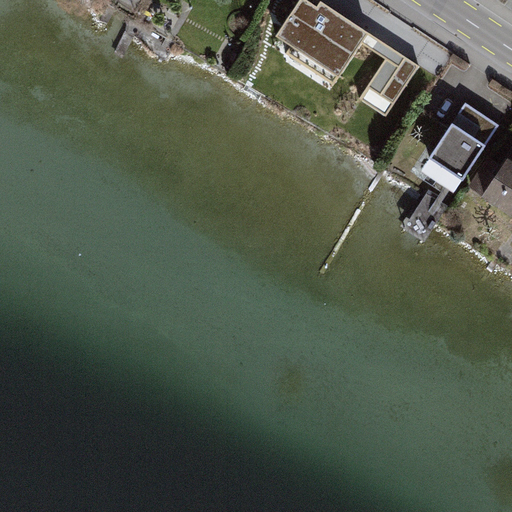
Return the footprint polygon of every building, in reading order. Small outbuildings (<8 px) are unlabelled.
[(317,9),(303,0),(301,0),(278,36),(338,76),(366,32),(321,3),(317,9)] [(370,31),(364,41),(388,56),(362,96),(390,114),(422,64),(370,31)] [(499,125),(463,103),(457,112),(476,125),(470,134),(450,121),(427,156),(461,179),(499,125)] [(511,146),(480,195),(511,213),(511,146)] [(446,206),(428,195),(407,227),(424,240),(446,206)]
